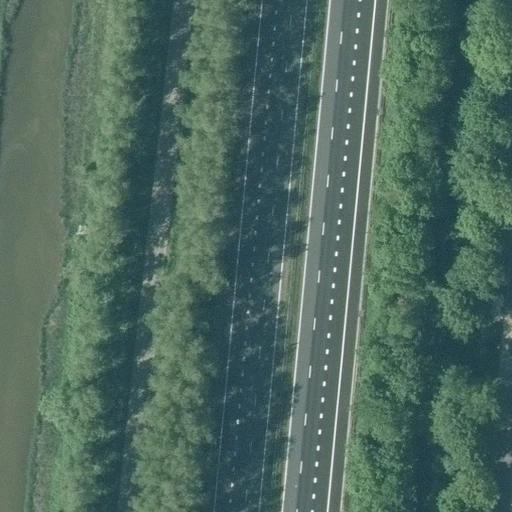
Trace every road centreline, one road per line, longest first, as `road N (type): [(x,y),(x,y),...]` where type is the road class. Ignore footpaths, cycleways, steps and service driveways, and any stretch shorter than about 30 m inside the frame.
road 1 (unclassified): [(128,511),(184,0)]
road 2 (motorway): [(296,511),(344,0)]
road 3 (motorway): [(286,0),(241,511)]
road 4 (unclassified): [(502,511),(511,382)]
